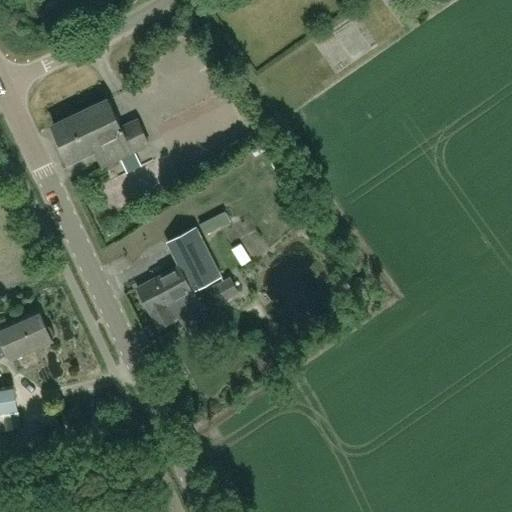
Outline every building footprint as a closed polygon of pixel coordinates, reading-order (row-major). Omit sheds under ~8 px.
[(52,125),(70,161),(95,149),(102,164),(147,143),(136,120),(119,128),(105,100),(52,125)] [(163,307),(221,275),(195,227),(165,243),(177,265),(135,288),(149,315),(150,314),(157,329),(171,321),(163,307)] [(243,263),(254,258),(246,239),(235,244),(243,263)] [(231,277),(208,289),(217,305),(240,293),(231,277)] [(0,325),(0,357),(5,356),(7,361),(51,342),(50,341),(53,336),(49,327),(44,325),(37,309),(0,325)] [(0,415),(18,412),(13,385),(0,387),(0,415)]
